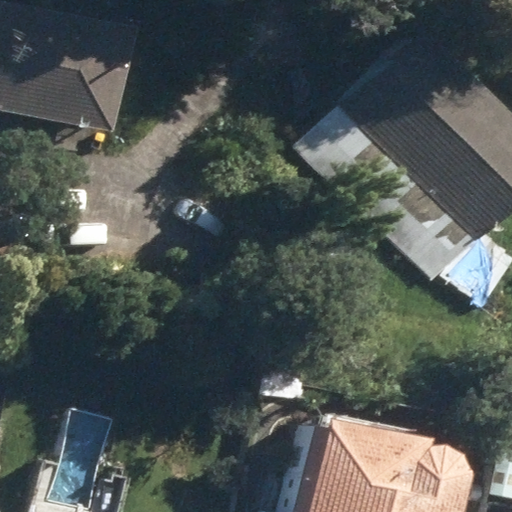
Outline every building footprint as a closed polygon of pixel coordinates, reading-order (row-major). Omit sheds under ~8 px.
[(0,1),(0,112),(86,128),(105,23),(98,21),(101,0),(18,0),(18,4),(0,1)] [(273,148),(423,279),(511,176),(511,144),(379,29),(273,148)] [(427,285),(472,317),(503,272),(459,240),(427,285)] [(233,511),(398,511),(407,460),(392,437),(361,432),(364,423),(261,405),(242,509),(234,507),(233,511)] [(511,511),(511,490),(501,489),(506,452),(476,448),(470,495),(496,498),(493,511),(511,511)]
